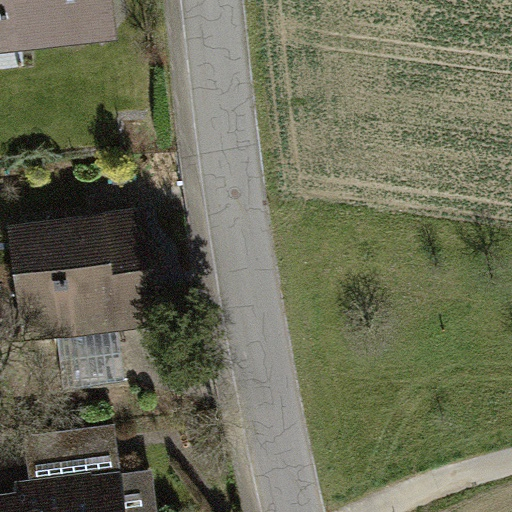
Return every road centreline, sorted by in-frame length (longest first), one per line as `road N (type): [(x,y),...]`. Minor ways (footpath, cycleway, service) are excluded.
road 1 (residential): [(215,0),(232,180),(295,511)]
road 2 (track): [(374,511),(511,463)]
